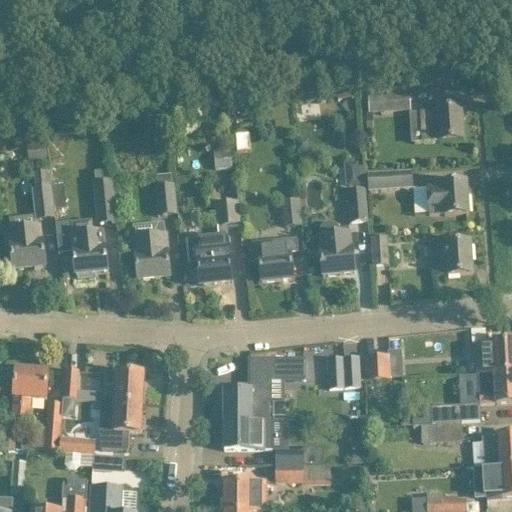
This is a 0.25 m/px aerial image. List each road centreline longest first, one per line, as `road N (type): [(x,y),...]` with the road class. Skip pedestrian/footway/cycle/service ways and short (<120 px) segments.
road 1 (residential): [(511,310),(188,337)]
road 2 (residential): [(188,337),(0,322)]
road 3 (residential): [(179,511),(188,337)]
